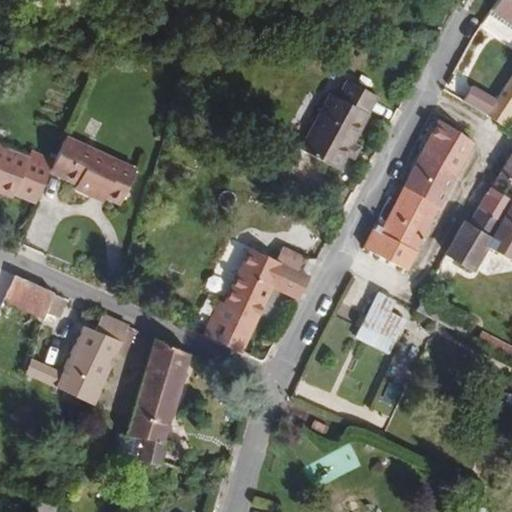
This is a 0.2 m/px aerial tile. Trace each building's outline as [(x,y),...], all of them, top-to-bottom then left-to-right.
[(511,0),(494,0),(491,7),(511,21),(511,0)] [(511,21),(491,7),(486,11),(480,21),(508,40),(511,34),(511,21)] [(333,154),(358,73),(322,64),(315,83),(307,82),(290,141),(333,154)] [(464,222),(446,257),(472,269),(489,235),(499,217),(511,195),(511,79),(487,118),(504,136),(511,121),(511,141),(511,144),(494,174),(469,224),(464,222)] [(422,243),(420,242),(438,206),(442,198),(444,199),(476,135),(441,116),(390,229),(379,225),(376,236),(369,250),(410,261),(421,245),(422,243)] [(111,154),(44,122),(31,150),(29,154),(52,166),(51,174),(69,183),(73,176),(85,182),(97,186),(111,154)] [(0,181),(13,188),(29,154),(31,150),(12,139),(5,149),(0,146),(0,181)] [(80,188),(85,182),(73,176),(69,183),(80,188)] [(298,284),(311,260),(300,255),(305,241),(284,231),(278,244),(284,248),(271,271),(298,284)] [(214,283),(194,317),(235,334),(271,271),(237,256),(223,283),(214,283)] [(11,288),(25,294),(34,273),(22,266),(11,288)] [(34,273),(25,294),(52,307),(60,283),(34,273)] [(60,283),(52,307),(69,312),(78,291),(60,283)] [(403,297),(386,287),(361,330),(378,339),(385,328),(400,336),(410,316),(397,307),(403,297)] [(42,385),(91,407),(124,345),(137,318),(138,316),(102,301),(66,370),(52,364),(42,385)] [(137,318),(124,345),(132,349),(145,322),(137,318)] [(385,328),(378,339),(393,348),(400,336),(385,328)] [(206,346),(165,329),(131,399),(147,407),(139,427),(159,437),(206,346)] [(472,339),(507,359),(511,349),(478,331),(472,339)] [(52,364),(30,354),(18,375),(42,385),(52,364)] [(493,395),(489,407),(500,410),(504,398),(493,395)] [(511,414),(500,410),(489,407),(479,436),(511,447),(511,445),(511,414)] [(152,463),(155,464),(169,469),(174,458),(157,450),(152,463)] [(205,511),(206,511),(162,494),(153,511),(205,511)]
